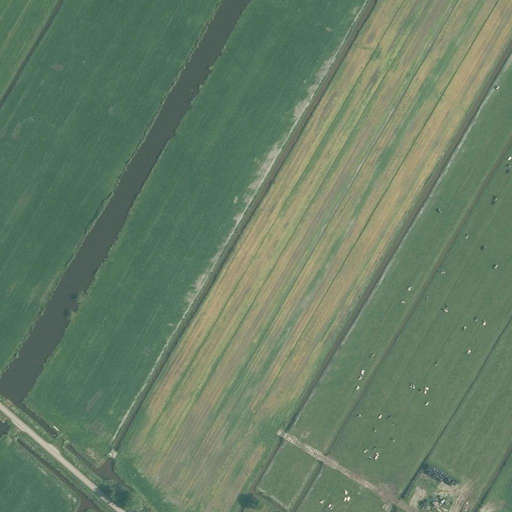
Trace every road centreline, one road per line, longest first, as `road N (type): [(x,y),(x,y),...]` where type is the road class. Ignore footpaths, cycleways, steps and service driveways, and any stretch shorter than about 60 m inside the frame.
road 1 (unclassified): [(0,406),(121,511)]
road 2 (track): [(277,429),(411,511)]
